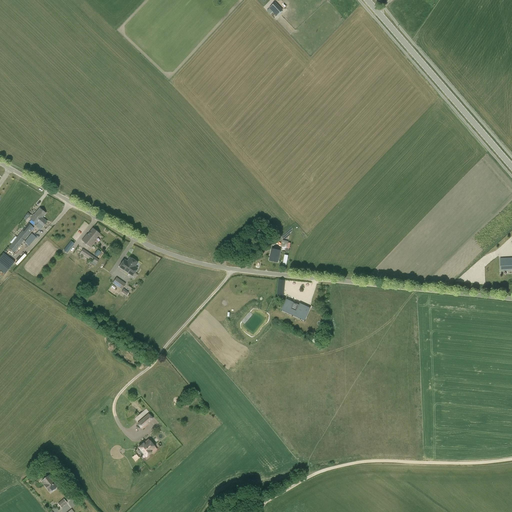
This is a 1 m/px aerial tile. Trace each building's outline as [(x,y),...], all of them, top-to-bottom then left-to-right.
[(275,2),(269,8),(276,16),(283,10),(275,2)] [(40,208),(30,219),(36,224),(38,223),(42,227),(47,221),(42,217),(46,213),(40,208)] [(33,227),(28,223),(8,247),(14,252),(20,245),(19,244),(21,242),(22,243),(32,231),(30,230),(33,227)] [(95,240),(100,234),(93,228),(88,235),(87,234),(82,240),(90,247),(95,241),(95,240)] [(31,233),(26,240),(31,244),(35,239),(32,237),(34,235),(31,233)] [(65,248),(69,251),(74,244),(71,241),(65,248)] [(96,263),(99,260),(88,252),(79,246),(79,247),(76,251),(80,254),(80,253),(92,260),(96,263)] [(272,249),(269,260),(278,262),(280,251),(280,250),(272,249)] [(5,253),(0,258),(0,261),(8,269),(15,262),(5,253)] [(119,267),(132,276),(137,268),(134,266),(137,262),(130,257),(127,261),(124,259),(119,267)] [(511,257),(500,258),(501,270),(511,269),(511,257)] [(0,262),(0,269),(5,274),(7,271),(8,270),(0,262)] [(112,283),(122,289),(126,283),(116,277),(113,282),(112,283)] [(308,309),(299,305),(296,304),(294,303),(293,304),(287,301),(284,308),(292,312),(291,313),(296,315),(296,314),(304,317),(308,309)] [(149,414),(137,424),(141,429),(153,419),(149,414)] [(142,456),(144,454),(146,456),(156,448),(148,439),(139,447),(140,449),(138,451),(142,456)] [(47,490),(49,492),(58,485),(56,482),(57,481),(55,478),(54,479),(50,474),(41,482),(44,486),(44,485),(48,489),(47,490)] [(58,503),(61,508),(67,503),(64,499),(58,503)]
